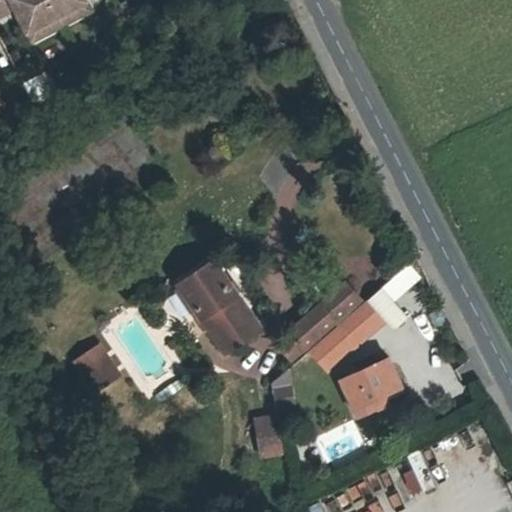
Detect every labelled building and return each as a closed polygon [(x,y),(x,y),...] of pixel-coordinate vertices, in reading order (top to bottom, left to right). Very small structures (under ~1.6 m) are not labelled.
[(57,17),(48,0),(0,0),(0,15),(15,8),(28,32),(53,19),(57,17)] [(48,0),(57,17),(86,1),(85,0),(48,0)] [(91,10),(86,1),(57,17),(62,25),(91,10)] [(53,19),(28,32),(33,41),(58,28),(62,25),(57,17),(53,19)] [(24,84),(33,101),(46,94),(38,77),(24,84)] [(264,179),(287,202),(304,185),(281,162),(264,179)] [(176,290),(218,358),(253,335),(211,267),(176,290)] [(284,356),(292,365),(359,304),(345,288),(289,339),(291,342),(284,349),(287,353),(284,356)] [(95,351),(89,355),(109,384),(115,380),(95,351)] [(89,355),(71,367),(91,396),(109,384),(89,355)] [(369,400),(397,386),(382,356),(335,380),(355,418),(373,409),(369,400)] [(277,400),(294,394),(285,371),(268,377),(277,400)] [(275,421),(254,425),(255,435),(244,437),(248,461),(280,456),(275,421)] [(254,425),(242,426),(244,437),(255,435),(254,425)]
